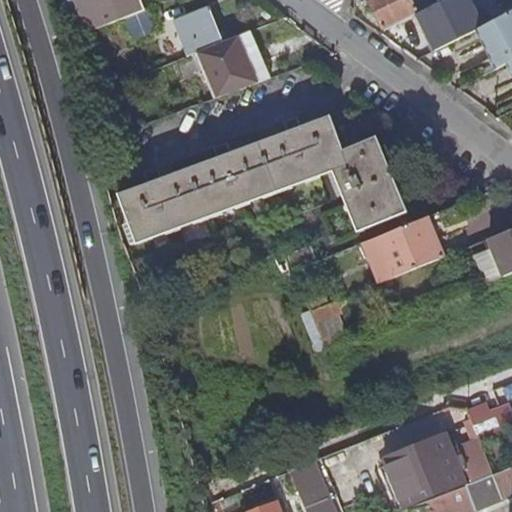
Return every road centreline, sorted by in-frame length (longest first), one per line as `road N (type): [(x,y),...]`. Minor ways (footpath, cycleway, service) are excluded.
road 1 (motorway): [(143,511),(87,225),(24,0)]
road 2 (motorway): [(93,511),(59,322),(0,86)]
road 3 (residential): [(308,8),(511,160)]
